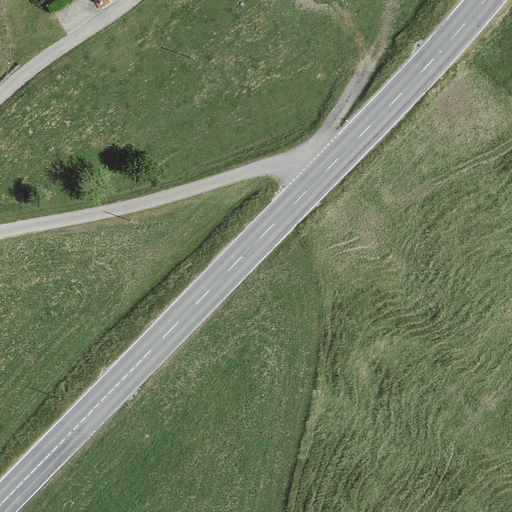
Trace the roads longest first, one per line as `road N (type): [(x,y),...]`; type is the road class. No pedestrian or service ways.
road 1 (secondary): [(339,156),(0,505)]
road 2 (residential): [(0,232),(134,205),(270,165),(339,156)]
road 3 (secondary): [(484,0),(339,156)]
road 4 (residential): [(131,0),(0,95)]
